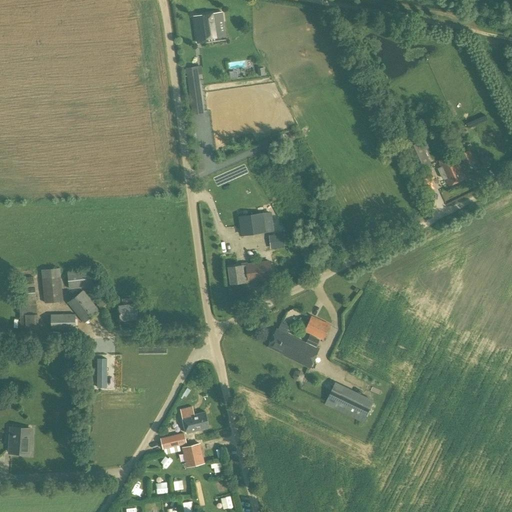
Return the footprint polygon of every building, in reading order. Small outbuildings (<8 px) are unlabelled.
[(197,43),(226,39),(222,12),(193,16),(197,43)] [(194,67),(187,68),(192,109),(197,108),(197,103),(199,103),(194,67)] [(417,172),(431,165),(420,141),(406,147),(417,172)] [(475,163),(469,150),(459,155),(465,168),(475,163)] [(439,164),(438,164),(448,187),(466,178),(462,168),(460,165),(456,156),(450,159),(449,156),(438,161),(439,164)] [(263,213),(238,216),(241,235),(265,232),(263,213)] [(282,234),(270,235),(272,249),(284,247),(282,234)] [(230,283),(272,277),(270,261),(228,267),(230,283)] [(44,303),(63,301),(60,268),(41,270),(44,303)] [(69,289),(93,287),(91,270),(67,272),(69,289)] [(17,288),(34,287),(33,277),(16,278),(17,288)] [(35,288),(17,289),(17,298),(20,298),(36,297),(35,288)] [(83,323),(99,311),(83,290),(67,303),(83,323)] [(21,306),(19,306),(20,315),(37,313),(36,297),(20,298),(21,306)] [(130,304),(129,298),(122,299),(123,305),(119,305),(121,319),(137,317),(135,304),(130,304)] [(51,330),(75,329),(75,314),(51,314),(51,330)] [(323,339),(330,325),(311,316),(304,330),(323,339)] [(309,335),(306,343),(276,329),(268,346),(284,354),(284,355),(309,367),(318,348),(316,347),(319,340),(309,335)] [(105,350),(97,351),(99,379),(107,378),(105,350)] [(295,371),(292,377),(296,382),(302,381),(304,376),(301,370),(295,371)] [(362,421),(372,401),(334,383),(324,404),(362,421)] [(194,414),(192,406),(180,409),(186,432),(209,427),(205,412),(194,414)] [(29,453),(31,428),(22,428),(22,430),(14,430),(13,443),(10,442),(9,452),(29,453)] [(163,448),(186,442),(184,432),(160,438),(163,448)] [(192,466),(205,463),(200,443),(182,447),(185,459),(190,458),(192,466)] [(167,491),(166,482),(158,483),(158,492),(167,491)] [(225,482),(214,485),(217,495),(228,491),(225,482)] [(135,486),(135,495),(143,495),(143,486),(135,486)] [(185,511),(193,510),(192,500),(184,501),(185,511)]
